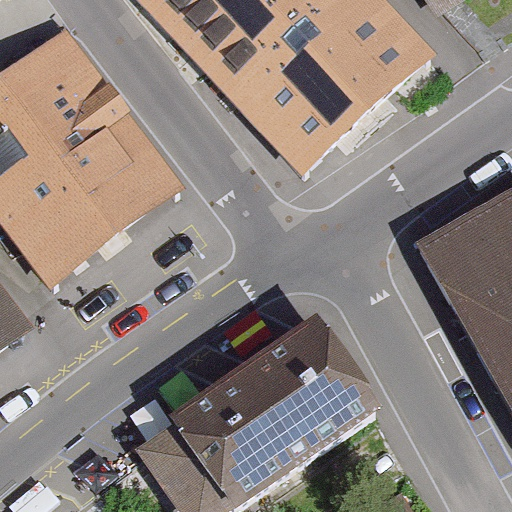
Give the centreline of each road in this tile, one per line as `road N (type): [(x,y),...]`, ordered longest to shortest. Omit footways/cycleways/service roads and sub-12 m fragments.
road 1 (residential): [(0,475),(95,398),(303,260)]
road 2 (residential): [(303,260),(99,0)]
road 3 (residential): [(329,245),(492,511)]
road 4 (residential): [(329,245),(511,117)]
